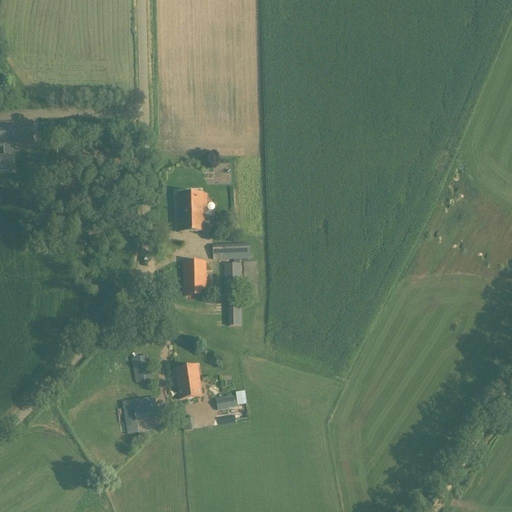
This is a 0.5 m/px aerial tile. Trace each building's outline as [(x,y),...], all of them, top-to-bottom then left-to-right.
[(0,147),(3,148),(3,147),(12,147),(12,145),(33,144),(33,126),(11,126),(11,124),(0,124),(0,147)] [(3,147),(3,148),(4,157),(0,156),(0,171),(13,172),(13,156),(12,156),(12,147),(3,147)] [(203,216),(203,195),(177,195),(178,234),(204,233),(212,233),(212,216),(203,216)] [(249,260),(248,244),(213,245),(213,261),(249,260)] [(245,274),(258,275),(258,262),(245,262),(245,274)] [(205,263),(182,263),(183,297),(206,297),(205,263)] [(241,265),(223,265),(224,295),(241,295),(241,265)] [(241,302),(228,302),(228,327),(241,327),(241,302)] [(144,382),(139,358),(131,359),(135,384),(144,382)] [(202,398),(197,367),(175,371),(179,401),(202,398)] [(244,392),(235,393),(237,406),(246,405),(244,392)] [(155,397),(122,402),(127,435),(139,434),(138,422),(149,421),(149,419),(158,418),(155,397)] [(228,409),(233,408),(231,398),(216,400),(217,411),(228,410),(228,409)] [(182,420),(183,432),(193,431),(191,419),(182,420)]
